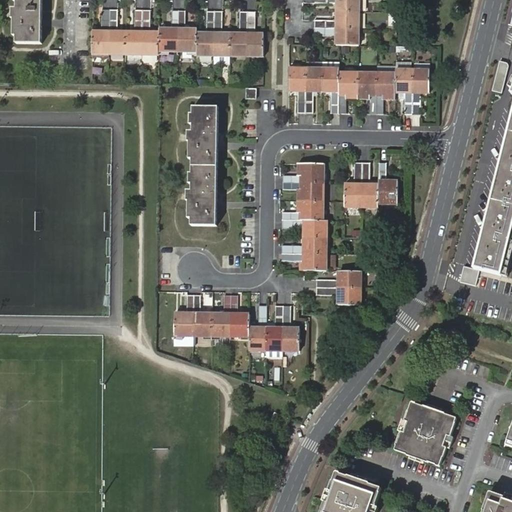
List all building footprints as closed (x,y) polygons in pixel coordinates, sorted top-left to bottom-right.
[(18,0),(18,4),(21,4),(21,11),(16,11),(16,22),(18,22),(18,39),(21,39),(20,46),(46,46),(45,0),(18,0)] [(335,13),(335,21),(313,21),(313,36),(335,36),(335,47),(359,47),(359,0),(313,0),(314,5),(336,5),(335,13)] [(96,57),(163,58),(163,53),(200,54),(200,59),(216,59),(265,60),(265,37),(256,37),(256,15),(241,15),(241,37),(225,36),(225,15),(209,14),(208,36),(199,36),(200,31),(190,31),(190,14),(174,14),(174,30),(164,30),(163,36),(153,35),(153,13),(137,13),(137,35),(120,35),(120,13),(105,13),(104,35),(96,34),(96,57)] [(322,72),(307,72),(290,72),(290,94),(298,94),(298,116),(314,116),(314,94),(323,95),(331,95),(331,117),(347,117),(347,99),(370,99),(370,103),(370,117),(383,117),(383,99),(396,99),(396,96),(405,96),(405,118),(419,118),(419,96),(430,96),(431,74),(413,74),(397,73),(397,76),(340,75),(340,73),(325,73),(322,72)] [(248,92),(248,102),(258,102),(258,92),(248,92)] [(197,162),(197,176),(195,176),(194,187),(196,187),(196,193),(190,193),(190,204),(194,204),(194,221),(196,221),(196,229),(220,229),(221,110),(198,109),(198,117),(196,117),(196,127),(198,127),(198,133),(191,134),(191,145),(195,145),(195,162),(197,162)] [(511,118),(474,269),(501,276),(511,233),(511,118)] [(361,210),(379,210),(379,206),(398,206),(398,184),(387,184),(387,165),(379,166),(379,188),(370,187),(370,166),(355,166),(355,187),(346,187),(346,210),(361,210)] [(285,232),(305,233),(305,241),(305,249),(285,249),(284,265),(305,265),(305,274),(328,274),(328,258),(329,224),(326,224),(326,205),(326,187),(326,168),(303,167),(303,180),(285,179),(285,193),(298,193),(303,193),(303,205),(303,216),(284,216),(285,232)] [(340,307),(362,307),(361,290),(361,274),(340,274),(340,282),(318,283),(318,298),(340,297),(340,307)] [(457,305),(458,295),(450,294),(448,304),(457,305)] [(217,317),(205,317),(205,298),(191,298),(191,317),(179,317),(179,339),(197,339),(234,339),(252,340),(252,343),(252,353),(302,353),(302,331),(294,331),(294,308),(279,308),(279,331),(270,331),(270,308),(262,308),(263,331),(253,331),(253,317),(242,318),(242,298),(228,298),(228,317),(217,317)] [(413,402),(407,420),(410,421),(406,432),(403,431),(397,449),(442,465),(448,447),(445,446),(449,435),(452,436),(459,418),(435,409),(432,417),(426,415),(429,407),(413,402)] [(435,409),(429,407),(426,415),(432,417),(435,409)] [(337,472),(331,490),(334,491),(330,503),(327,501),(322,511),(370,511),(373,505),(376,506),(383,489),(360,481),(357,488),(350,485),(353,478),(337,472)] [(360,481),(353,478),(350,485),(357,488),(360,481)] [(511,511),(511,503),(505,501),(506,497),(491,492),(484,511),(511,511)]
